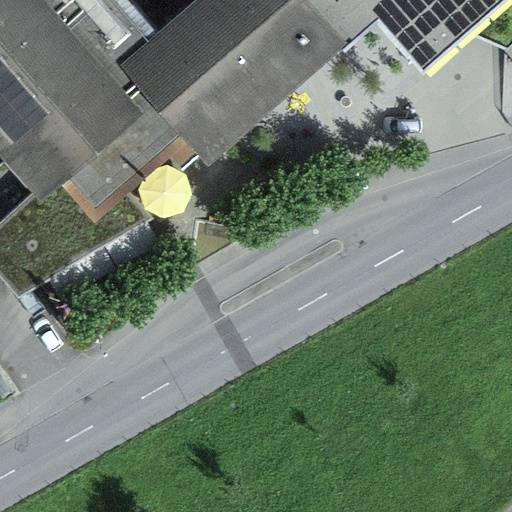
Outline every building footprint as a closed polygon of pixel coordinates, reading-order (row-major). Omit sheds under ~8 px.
[(64,161),(148,93),(66,0),(0,0),(0,132),(40,179),(64,161)] [(64,161),(97,206),(128,183),(164,147),(180,166),(208,141),(122,43),(157,12),(146,0),(66,0),(148,93),(64,161)] [(209,144),(349,24),(328,0),(171,0),(157,12),(122,43),(208,141),(209,144)] [(328,0),(349,24),(374,2),(426,62),(498,0),(328,0)] [(64,161),(40,179),(0,213),(0,268),(20,291),(156,216),(128,183),(97,206),(64,161)]
